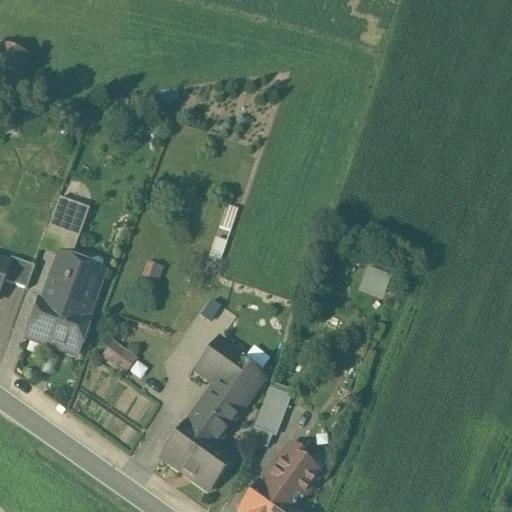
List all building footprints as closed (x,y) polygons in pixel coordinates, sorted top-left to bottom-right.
[(0,62),(0,87),(2,89),(10,66),(0,62)] [(41,246),(60,253),(28,341),(77,359),(110,272),(74,258),(92,210),(60,198),(41,246)] [(34,269),(9,261),(7,268),(7,269),(2,284),(27,290),(34,269)] [(147,261),(140,281),(157,287),(164,266),(147,261)] [(239,357),(218,342),(194,376),(213,389),(185,428),(184,427),(160,461),(207,495),(231,461),(214,449),(260,384),(245,373),(246,372),(244,370),(243,371),(233,364),(239,357)] [(134,364),(110,346),(101,359),(125,376),(134,364)] [(288,399),(269,395),(261,435),(280,439),(288,399)] [(289,450),(261,489),(257,487),(239,511),(297,511),(291,508),(297,499),(300,502),(317,478),(301,467),(305,461),(289,450)]
